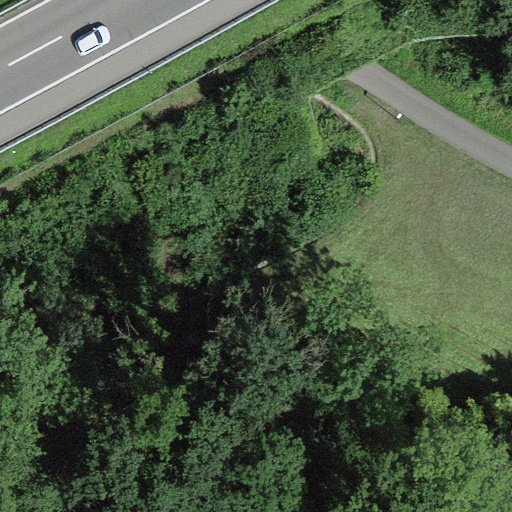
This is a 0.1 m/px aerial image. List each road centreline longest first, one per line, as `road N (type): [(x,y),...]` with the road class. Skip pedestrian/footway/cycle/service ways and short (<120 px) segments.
road 1 (residential): [(263,0),(511,162)]
road 2 (motorway): [(0,75),(136,0)]
